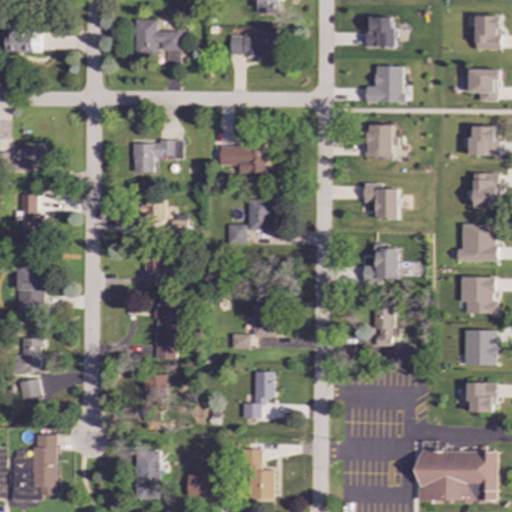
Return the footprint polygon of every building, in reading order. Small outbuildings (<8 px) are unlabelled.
[(277,0),(257,0),(257,12),(277,13),(277,0)] [(476,50),(501,49),(501,15),(476,16),(476,50)] [(395,47),(395,27),(392,27),(392,17),(370,17),(370,33),(365,33),(365,46),(395,47)] [(157,19),(135,19),(135,53),(159,53),(159,50),(182,50),(182,31),(157,31),(157,19)] [(40,33),(5,34),(5,58),(32,57),(32,53),(40,53),(40,33)] [(277,56),(278,34),(230,33),(230,55),(277,56)] [(403,66),(375,66),(375,87),(366,86),(366,102),(403,103),(403,66)] [(496,101),(496,79),(500,79),(500,69),(469,70),(470,93),(479,92),(480,101),(496,101)] [(393,145),(396,145),(396,125),(367,124),(367,157),(393,157),(393,145)] [(470,156),(498,155),(498,126),(474,126),(474,136),(470,136),(470,156)] [(184,140),(161,139),(161,141),(134,141),(134,172),(154,172),(155,157),(183,157),(184,140)] [(44,142),(24,142),(23,163),(11,163),(11,152),(0,152),(0,172),(43,173),(44,142)] [(220,144),(221,165),(240,165),(240,173),(266,173),(266,144),(220,144)] [(474,208),(499,207),(499,188),(511,188),(511,168),(505,168),(505,173),(474,173),(474,208)] [(398,220),(399,189),(383,189),(383,183),(365,183),(364,202),(378,203),(378,219),(398,220)] [(21,238),(44,239),(44,215),(36,215),(36,194),(21,194),(21,238)] [(187,214),(176,215),(176,206),(166,206),(165,198),(148,199),(150,234),(188,233),(187,214)] [(270,199),(248,200),(249,230),(270,230),(270,199)] [(497,261),(497,223),(462,223),(462,249),(458,249),(458,261),(497,261)] [(246,244),(246,224),(228,224),(228,244),(246,244)] [(399,249),(377,248),(376,266),(363,265),(362,280),(398,281),(399,249)] [(145,273),(164,272),(164,252),(144,252),(145,273)] [(17,311),(42,311),(43,267),(18,267),(17,311)] [(498,313),(498,299),(495,299),(495,277),(462,276),(461,303),(467,303),(467,313),(498,313)] [(155,359),(175,359),(175,304),(155,304),(155,359)] [(252,336),(273,336),(274,306),(253,305),(252,336)] [(391,346),(391,336),(399,336),(399,328),(393,328),(394,307),(374,306),(373,346),(391,346)] [(497,365),(497,330),(466,330),(465,365),(497,365)] [(249,334),(232,334),(231,348),(249,348),(249,334)] [(396,361),(413,362),(413,344),(397,343),(396,361)] [(274,397),(275,372),(254,371),(254,403),(243,403),(242,418),(263,418),(263,397),(274,397)] [(165,374),(143,375),(144,424),(166,424),(165,374)] [(40,398),(38,379),(18,381),(20,400),(40,398)] [(496,382),(469,383),(469,412),(496,412),(496,382)] [(55,495),(56,435),(33,434),(33,457),(22,457),(22,450),(11,450),(11,499),(40,500),(40,495),(55,495)] [(496,452),(436,451),(436,441),(421,441),(420,450),(417,450),(417,501),(495,501),(496,452)] [(261,449),(247,449),(247,499),(274,499),(274,470),(261,470),(261,449)] [(135,498),(159,499),(160,450),(136,450),(135,498)] [(186,473),(185,495),(218,497),(219,474),(186,473)]
